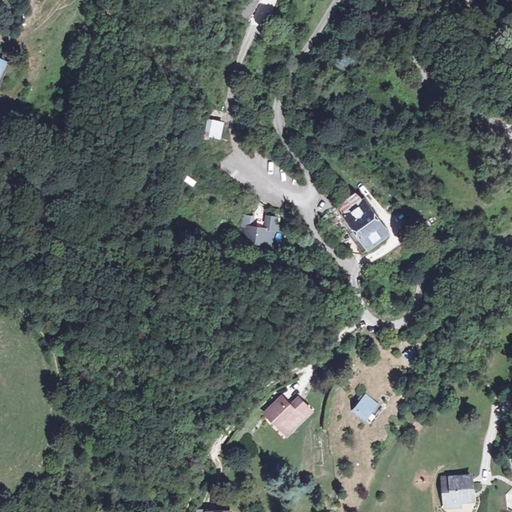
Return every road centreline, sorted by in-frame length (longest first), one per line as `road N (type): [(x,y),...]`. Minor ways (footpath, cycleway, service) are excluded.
road 1 (track): [(190,492),(245,409),(369,313)]
road 2 (unclassified): [(356,286),(369,313),(394,322),(416,309),(423,280),(447,254),(511,240)]
road 3 (residential): [(395,0),(407,52),(424,80),(511,136)]
road 4 (track): [(373,195),(279,120)]
